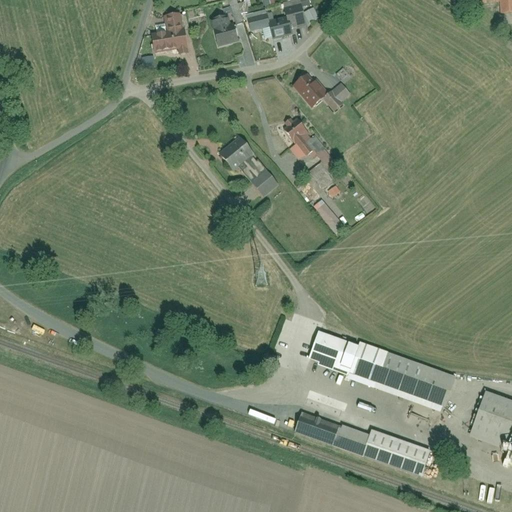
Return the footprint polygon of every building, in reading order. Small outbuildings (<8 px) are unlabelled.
[(279,0),(268,0),(271,8),(281,6),(279,0)] [(465,0),(446,0),(462,14),(470,4),(465,0)] [(511,0),(479,0),(480,4),(500,3),(501,16),(511,15),(511,0)] [(248,4),(240,7),(243,16),(251,13),(248,4)] [(304,9),(290,14),(295,30),(310,26),(304,9)] [(190,12),(192,22),(205,19),(204,10),(190,12)] [(251,19),(255,35),(271,30),(266,15),(251,19)] [(156,56),(181,52),(182,60),(190,59),(189,51),(191,50),(188,33),(186,17),(167,20),(169,36),(154,38),(156,56)] [(237,29),(233,30),(230,18),(212,22),(217,42),(219,50),(241,45),(237,29)] [(273,27),(276,42),(295,38),(292,23),(273,27)] [(311,77),(295,91),(314,112),(329,98),(311,77)] [(354,99),(342,87),(325,104),(336,116),(354,99)] [(307,163),(317,155),(327,167),(334,161),(316,140),(309,145),(305,140),(311,135),(298,121),(296,123),(294,121),(286,127),(288,129),(284,133),(294,145),(293,146),(307,163)] [(235,176),(241,171),(266,201),(280,190),(255,159),(256,159),(241,141),(221,158),(235,176)] [(320,168),(310,177),(323,191),(333,181),(320,168)] [(329,207),(317,216),(334,238),(346,229),(329,207)] [(351,379),(350,381),(444,415),(458,378),(363,344),(362,348),(321,334),(312,360),(322,364),(320,368),(351,379)] [(511,403),(488,394),(472,439),(511,454),(511,403)] [(306,414),(298,435),(423,482),(433,455),(375,433),(372,439),(306,414)]
